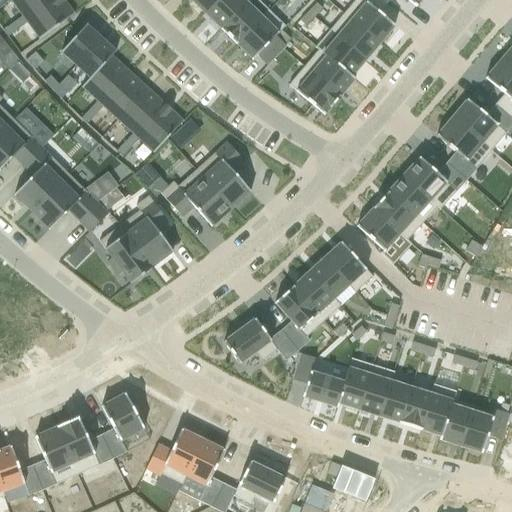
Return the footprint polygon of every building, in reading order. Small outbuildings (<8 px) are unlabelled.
[(10,0),(9,1),(21,17),(23,20),(51,0),(10,0)] [(51,0),(23,20),(26,23),(38,40),(73,15),(63,2),(64,2),(62,0),(51,0)] [(188,0),(204,15),(219,0),(188,0)] [(219,0),(204,15),(220,30),(249,0),(219,0)] [(249,0),(220,30),(235,45),(268,12),(255,0),(249,0)] [(383,0),(354,0),(342,15),(378,45),(394,27),(378,14),(387,3),(383,0)] [(316,4),(307,13),(313,18),(321,10),(316,4)] [(268,12),(235,45),(252,61),(256,57),(275,37),(280,32),(284,28),(268,12)] [(307,13),(299,21),(305,27),(313,18),(307,13)] [(342,15),(329,31),(364,61),(378,45),(342,15)] [(21,17),(11,24),(16,30),(26,23),(23,20),(21,17)] [(11,24),(2,31),(4,34),(6,38),(16,30),(11,24)] [(85,26),(60,53),(75,67),(100,39),(85,26)] [(329,31),(315,48),(353,81),(354,80),(351,77),(364,61),(329,31)] [(280,32),(275,37),(283,46),(289,40),(280,32)] [(275,37),(256,57),(266,66),(282,50),(285,47),(283,46),(275,37)] [(100,39),(75,67),(89,79),(81,88),(114,52),(100,39)] [(3,42),(0,43),(0,54),(3,58),(0,60),(0,62),(7,71),(18,61),(3,42)] [(511,46),(500,61),(511,71),(511,46)] [(317,51),(303,68),(339,98),(353,81),(315,48),(314,48),(317,51)] [(114,52),(81,88),(96,102),(99,105),(128,73),(111,57),(115,53),(114,52)] [(511,71),(500,61),(484,79),(503,95),(494,106),(511,121),(511,71)] [(303,68),(288,86),(323,116),(339,98),(303,68)] [(128,73),(99,105),(102,107),(117,121),(146,89),(128,73)] [(49,77),(44,82),(52,91),(58,86),(49,77)] [(58,86),(52,91),(60,100),(66,95),(58,86)] [(146,89),(117,121),(132,134),(135,137),(164,105),(146,89)] [(0,134),(13,121),(0,108),(0,100),(1,100),(0,99),(0,134)] [(466,100),(451,119),(490,152),(491,151),(511,125),(511,121),(494,106),(485,116),(484,116),(484,115),(479,111),(466,100)] [(96,102),(88,111),(94,116),(102,107),(99,105),(96,102)] [(164,105),(135,137),(138,140),(153,154),(182,122),(170,111),(171,111),(164,105)] [(88,111),(80,120),(83,122),(86,125),(94,116),(88,111)] [(451,119),(435,137),(448,148),(447,148),(453,152),(454,153),(445,164),(465,182),(490,152),(451,119)] [(13,121),(0,134),(0,169),(12,157),(22,167),(41,149),(13,121)] [(132,134),(124,143),(130,149),(138,140),(135,137),(132,134)] [(124,143),(116,152),(118,155),(121,157),(130,149),(124,143)] [(226,143),(195,171),(230,210),(250,193),(232,173),(243,162),(226,143)] [(32,177),(13,196),(31,214),(68,176),(41,149),(22,167),(32,177)] [(418,158),(402,176),(439,210),(465,182),(445,164),(436,174),(418,158)] [(172,183),(160,194),(181,218),(193,208),(211,228),(230,210),(195,171),(177,188),(172,183)] [(68,176),(31,214),(49,231),(68,212),(78,222),(96,204),(68,176)] [(402,176),(387,193),(421,224),(436,208),(439,211),(439,210),(402,176)] [(387,193),(372,209),(406,241),(421,224),(387,193)] [(138,212),(119,226),(151,269),(172,253),(156,231),(167,223),(147,197),(134,206),(138,212)] [(96,204),(78,222),(89,233),(107,214),(96,204)] [(372,209),(355,227),(383,252),(398,235),(405,242),(406,241),(372,209)] [(119,226),(98,243),(111,259),(106,263),(116,277),(121,273),(130,285),(151,269),(119,226)] [(470,241),(464,252),(475,258),(481,247),(470,241)] [(340,243),(323,259),(354,293),(371,278),(340,243)] [(421,255),(417,267),(425,270),(426,266),(428,258),(421,255)] [(428,258),(426,266),(437,269),(440,262),(428,258)] [(323,259),(307,273),(338,308),(339,308),(332,301),(347,287),(354,294),(354,293),(323,259)] [(307,273),(291,288),(322,323),(338,308),(307,273)] [(291,288),(274,304),(290,322),(280,331),(297,352),(309,341),(305,338),(322,323),(291,288)] [(390,304),(386,316),(394,318),(398,307),(390,304)] [(386,316),(383,327),(390,330),(394,318),(386,316)] [(254,320),(222,343),(238,365),(255,353),(261,362),(276,351),(284,362),(297,352),(280,331),(269,340),(254,320)] [(342,324),(332,333),(338,339),(347,331),(342,324)] [(360,327),(351,335),(356,341),(365,333),(360,327)] [(382,333),(379,341),(391,345),(394,337),(382,333)] [(412,343),(409,350),(421,354),(423,346),(412,343)] [(423,346),(421,354),(432,358),(435,350),(423,346)] [(300,355),(292,381),(305,385),(301,397),(336,408),(351,360),(350,360),(343,383),(309,373),(314,359),(300,355)] [(453,356),(450,364),(462,367),(464,359),(453,356)] [(464,359),(462,367),(474,371),(476,363),(464,359)] [(351,360),(336,408),(337,409),(338,405),(357,411),(371,367),(351,360)] [(371,367),(357,411),(378,418),(392,373),(371,367)] [(392,373),(378,418),(398,424),(399,424),(410,389),(390,383),(393,373),(392,373)] [(410,389),(399,424),(419,431),(433,386),(432,386),(429,395),(410,389)] [(433,386),(419,431),(420,431),(439,437),(438,441),(439,441),(454,392),(433,386)] [(454,392),(439,441),(459,447),(472,407),(452,401),(455,393),(454,392)] [(124,394),(100,407),(113,431),(101,438),(112,460),(125,453),(119,442),(143,429),(124,394)] [(472,407),(459,447),(481,454),(486,437),(500,441),(508,415),(493,411),(491,418),(472,412),(473,408),(472,407)] [(77,418),(56,428),(77,476),(112,460),(101,438),(88,441),(77,418)] [(44,461),(32,466),(41,491),(77,476),(56,428),(34,438),(44,461)] [(157,446),(145,470),(159,477),(160,475),(180,485),(184,476),(202,441),(180,430),(169,452),(157,446)] [(202,441),(184,476),(205,487),(198,502),(211,508),(223,485),(210,478),(223,451),(202,441)] [(10,447),(0,450),(0,489),(1,493),(23,485),(27,496),(41,491),(32,466),(19,471),(10,447)] [(223,485),(211,508),(218,511),(224,511),(232,497),(249,505),(254,495),(272,504),(284,480),(249,462),(235,491),(223,485)]
